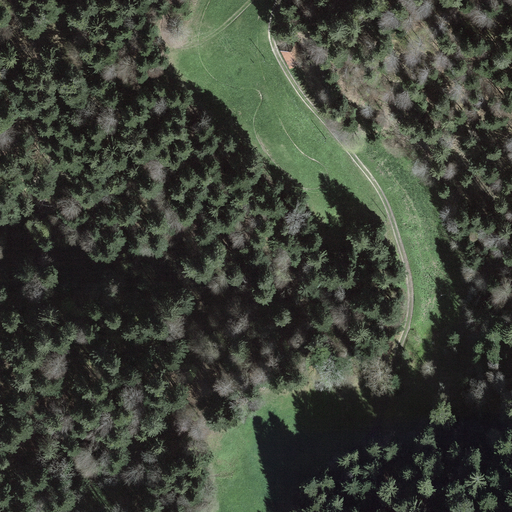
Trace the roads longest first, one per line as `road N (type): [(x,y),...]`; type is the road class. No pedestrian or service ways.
road 1 (track): [(278,0),(274,50),(375,183),(411,296),(378,423),(309,482),(298,511)]
road 2 (track): [(251,0),(212,35),(171,46),(156,38),(131,0)]
